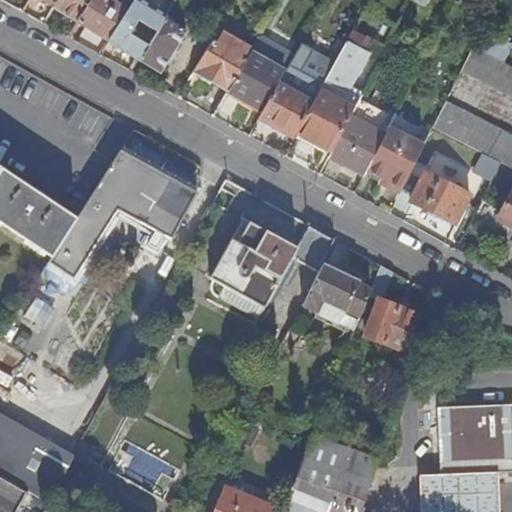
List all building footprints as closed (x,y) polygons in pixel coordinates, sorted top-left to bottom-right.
[(58,0),(54,7),(53,9),(76,23),(90,0),(58,0)] [(110,0),(90,0),(76,23),(108,42),(128,10),(110,0)] [(134,0),(128,10),(108,42),(139,61),(165,18),(166,17),(137,0),(134,0)] [(165,18),(139,61),(143,63),(160,73),(186,32),(165,18)] [(217,32),(191,75),(210,85),(211,82),(228,92),(229,90),(231,86),(250,53),(251,51),(217,32)] [(313,102),(295,134),(330,153),(349,117),(353,110),(342,104),(368,55),(346,42),(313,102)] [(461,69),(511,95),(511,68),(507,66),(472,47),(461,69)] [(278,82),(279,83),(285,73),(250,53),(231,86),(265,105),(278,82)] [(511,95),(461,69),(460,71),(511,97),(511,95)] [(258,118),(259,119),(279,83),(278,82),(265,105),(263,109),(258,118)] [(279,83),(259,119),(293,138),(295,134),(313,102),(279,83)] [(231,86),(229,90),(263,109),(265,105),(231,86)] [(511,137),(454,108),(444,103),(432,129),(482,155),(500,164),(511,170),(511,137)] [(330,153),(328,157),(364,177),(367,171),(384,136),(349,117),(330,153)] [(386,187),(399,195),(423,147),(388,129),(384,136),(367,171),(381,179),(389,183),(386,187)] [(196,193),(119,151),(77,218),(51,257),(49,262),(75,278),(105,231),(114,236),(127,215),(171,240),(196,193)] [(474,170),(492,180),(500,164),(482,155),(474,170)] [(0,223),(51,257),(77,218),(46,197),(0,167),(0,223)] [(455,225),(470,195),(425,172),(409,202),(455,225)] [(379,184),(386,187),(389,183),(381,179),(379,184)] [(511,190),(498,217),(511,224),(511,190)] [(322,265),(334,240),(309,226),(297,247),(244,219),(210,279),(213,281),(212,286),(212,291),(214,294),(219,299),(215,304),(255,325),(292,259),(318,273),(322,265)] [(318,273),(302,306),(315,312),(315,313),(339,325),(347,307),(362,315),(369,297),(372,291),(358,284),(358,283),(322,265),(318,273)] [(383,302),(394,273),(381,267),(372,291),(369,297),(379,301),(365,337),(404,352),(418,315),(383,302)] [(339,325),(355,333),(362,315),(347,307),(339,325)] [(511,461),(511,407),(441,410),(442,464),(511,461)] [(0,476),(28,492),(48,503),(69,466),(0,427),(0,476)] [(360,511),(378,460),(312,438),(281,511),(300,511),(309,493),(330,501),(325,511),(360,511)] [(421,476),(422,511),(499,511),(498,473),(421,476)] [(0,511),(17,511),(28,492),(0,476),(0,511)] [(215,511),(268,511),(270,509),(225,491),(215,511)]
